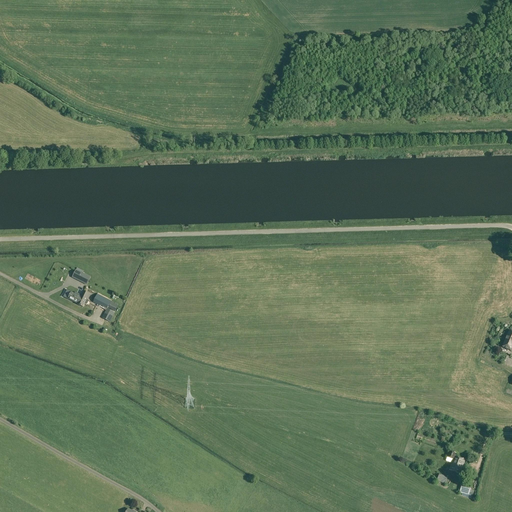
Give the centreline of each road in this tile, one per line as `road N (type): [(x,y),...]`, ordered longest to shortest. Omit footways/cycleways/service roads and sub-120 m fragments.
road 1 (track): [(0,163),(511,145)]
road 2 (unclassified): [(511,227),(0,239)]
road 3 (unclassified): [(0,418),(158,511)]
